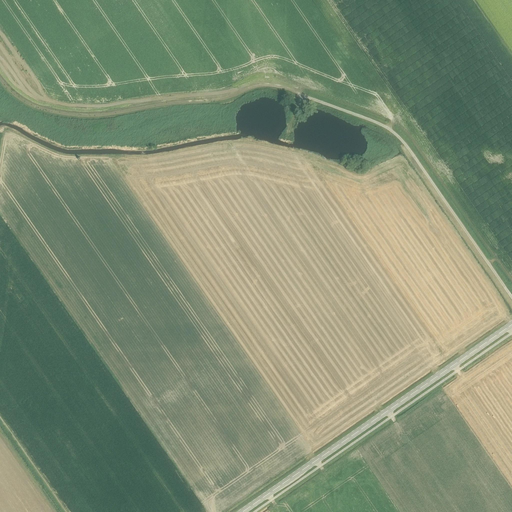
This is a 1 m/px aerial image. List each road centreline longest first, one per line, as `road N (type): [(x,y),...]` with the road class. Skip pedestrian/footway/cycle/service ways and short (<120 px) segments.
road 1 (tertiary): [(242,511),(511,324)]
road 2 (track): [(511,296),(394,133),(303,96)]
